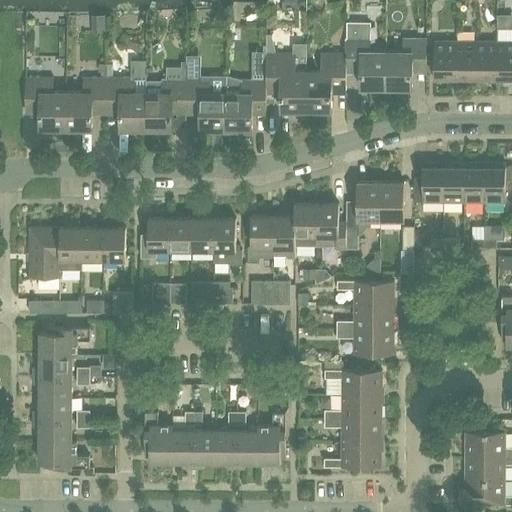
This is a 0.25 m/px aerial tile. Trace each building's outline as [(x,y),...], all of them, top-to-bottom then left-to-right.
[(347,73),(361,73),(361,88),(387,88),(387,51),(370,50),(370,24),(347,23),(347,53),(347,73)] [(511,29),(498,29),(498,41),(497,41),(497,80),(511,80),(511,29)] [(404,51),(387,51),(387,88),(413,88),(413,65),(427,65),(427,38),(404,38),(404,51)] [(435,80),(456,80),(456,41),(435,40),(435,80)] [(456,80),(476,80),(476,41),(456,41),(456,80)] [(476,80),(497,80),(497,41),(476,41),(476,80)] [(267,94),(282,94),(281,110),(307,110),(307,70),(295,70),(295,53),(267,53),(267,80),(267,94)] [(332,94),(347,94),(347,73),(347,53),(323,53),(322,71),(307,70),(307,110),(332,110),(332,94)] [(193,77),(193,68),(175,66),(174,76),(193,77)] [(27,113),(41,113),(41,129),(67,129),(67,91),(54,91),(54,76),(27,76),(27,113)] [(201,114),(201,129),(227,130),(227,76),(213,76),(210,79),(187,79),(187,114),(201,114)] [(253,115),(267,115),(267,94),(267,80),(242,79),(230,76),(227,76),(227,130),(253,130),(253,115)] [(107,114),(107,106),(107,77),(84,77),(84,91),(67,91),(67,129),(93,129),(93,114),(107,114)] [(107,114),(121,114),(121,129),(147,129),(147,91),(135,91),(135,77),(107,77),(107,106),(107,114)] [(147,129),(173,129),(173,114),(187,114),(187,79),(147,79),(147,91),(147,129)] [(416,201),(423,201),(444,201),(444,162),(423,162),(423,177),(415,177),(416,201)] [(444,201),(465,202),(465,162),(444,162),(444,201)] [(465,202),(485,202),(485,162),(465,162),(465,202)] [(506,162),(485,162),(485,202),(511,201),(511,178),(506,178),(506,162)] [(358,181),(358,219),(358,227),(371,227),(371,219),(381,219),(381,181),(358,181)] [(405,219),(405,181),(381,181),(381,219),(405,219)] [(317,235),(317,203),(295,203),(295,215),(296,215),(296,235),(296,244),(317,245),(317,235)] [(339,221),(340,203),(317,203),(317,235),(317,245),(335,245),(335,248),(347,248),(347,221),(339,221)] [(274,256),(274,255),(274,215),(252,214),(252,245),(249,245),(249,261),(260,261),(260,256),(274,256)] [(295,215),(274,215),(274,255),(296,255),(296,247),(296,244),(296,235),(296,215),(295,215)] [(149,217),(149,233),(141,233),(141,257),(157,257),(157,249),(171,249),(171,217),(149,217)] [(171,249),(193,250),(193,217),(171,217),(171,249)] [(193,250),(214,250),(215,217),(193,217),(193,250)] [(243,249),(237,249),(237,218),(215,217),(214,250),(215,250),(215,261),(229,262),(233,263),(242,264),(243,249)] [(347,221),(347,248),(359,248),(359,233),(354,229),(347,229),(347,221)] [(403,249),(415,249),(415,241),(415,228),(415,225),(403,225),(403,249)] [(62,269),(62,259),(61,259),(61,227),(31,226),(30,276),(62,277),(62,269)] [(485,226),(485,238),(497,238),(498,226),(485,226)] [(82,259),(83,259),(83,227),(61,227),(61,259),(62,259),(62,269),(82,269),(82,259)] [(83,259),(104,259),(104,227),(83,227),(83,259)] [(126,259),(127,227),(104,227),(104,259),(126,259)] [(415,228),(415,241),(423,241),(423,228),(415,228)] [(432,247),(444,247),(444,238),(432,238),(432,247)] [(457,238),(444,238),(444,247),(457,247),(457,238)] [(472,247),(485,247),(485,238),(472,238),(472,247)] [(497,238),(485,238),(485,247),(497,247),(497,238)] [(317,279),(317,274),(318,268),(303,268),(303,279),(317,279)] [(252,303),(273,303),(274,280),(252,280),(252,303)] [(273,303),(282,303),(291,304),(291,280),(274,280),(273,303)] [(355,289),(355,305),(395,305),(395,280),(338,280),(338,289),(355,289)] [(206,303),(214,303),(214,289),(214,286),(215,286),(215,284),(215,281),(192,281),(192,303),(206,303)] [(233,303),(233,287),(230,287),(230,281),(215,281),(215,284),(215,286),(214,286),(214,289),(214,303),(233,303)] [(153,303),(171,303),(171,283),(153,283),(153,303)] [(186,303),(187,283),(171,283),(171,303),(186,303)] [(134,291),(115,291),(114,312),(134,312),(134,291)] [(511,345),(511,294),(502,295),(502,340),(507,340),(507,345),(511,345)] [(104,312),(104,299),(88,300),(88,313),(104,312)] [(52,312),(61,312),(61,300),(52,300),(52,312)] [(69,312),(69,300),(61,300),(61,312),(69,312)] [(338,320),(337,328),(395,328),(395,305),(355,305),(355,320),(338,320)] [(41,354),(74,354),(78,354),(78,339),(91,339),(91,326),(46,326),(46,331),(41,331),(41,354)] [(394,353),(395,328),(337,328),(337,337),(355,337),(355,353),(394,353)] [(34,375),(73,375),(74,354),(41,354),(41,367),(34,366),(34,375)] [(78,366),(78,375),(91,375),(91,367),(78,366)] [(343,378),(343,394),(382,394),(383,369),(325,369),(325,378),(343,378)] [(73,397),(73,379),(73,375),(34,375),(34,383),(40,383),(40,396),(73,397)] [(90,384),(91,375),(78,375),(79,384),(90,384)] [(325,409),(325,417),(382,418),(382,394),(343,394),(343,409),(325,409)] [(73,418),(73,397),(40,396),(40,410),(34,410),(34,418),(73,418)] [(78,410),(78,418),(90,418),(90,410),(78,410)] [(173,461),(174,428),(174,424),(159,423),(159,411),(146,411),(146,456),(151,456),(151,461),(173,461)] [(186,424),(195,424),(195,411),(186,411),(186,424)] [(204,411),(195,411),(195,424),(203,424),(204,411)] [(229,424),(238,424),(238,411),(229,411),(229,424)] [(247,412),(238,411),(238,424),(246,424),(247,412)] [(286,457),(287,411),(274,411),(274,424),(259,424),(259,429),(259,462),(281,462),(281,457),(286,457)] [(343,426),(343,441),(382,441),(382,418),(325,417),(325,426),(343,426)] [(73,418),(34,418),(34,426),(40,426),(40,439),(73,439),(73,418)] [(90,427),(90,418),(78,418),(78,427),(90,427)] [(194,428),(174,428),(173,461),(186,461),(186,467),(194,467),(194,428)] [(216,429),(199,429),(194,428),(194,467),(203,468),(203,461),(216,461),(216,429)] [(238,429),(216,429),(216,461),(229,461),(229,468),(237,468),(238,429)] [(246,461),(259,462),(259,429),(238,429),(237,468),(246,468),(246,461)] [(466,431),(466,455),(511,455),(511,446),(506,447),(506,431),(466,431)] [(78,439),(73,439),(40,439),(40,462),(45,462),(45,467),(90,467),(90,454),(78,454),(78,439)] [(382,466),(382,441),(343,441),(343,457),(325,457),(325,466),(382,466)] [(511,455),(466,455),(466,479),(506,479),(506,464),(511,464),(511,455)] [(511,495),(506,495),(506,479),(466,479),(466,504),(511,504),(511,495)] [(334,482),(335,509),(366,508),(365,481),(334,482)]
